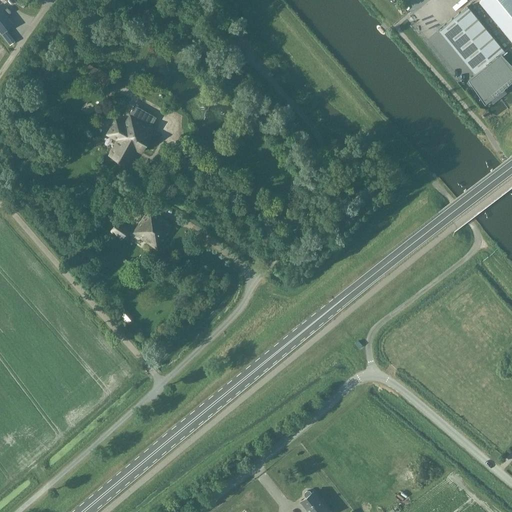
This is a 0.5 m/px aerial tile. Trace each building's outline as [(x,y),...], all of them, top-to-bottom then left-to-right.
[(511,0),(481,0),(479,2),(511,41),(511,0)] [(0,32),(1,34),(6,30),(14,25),(0,6),(0,32)] [(508,65),(507,64),(501,56),(506,52),(505,51),(467,6),(444,25),(482,71),(471,79),(478,88),(479,89),(480,90),(482,91),(484,91),(485,91),(487,91),(489,91),(490,90),(492,89),(506,77),(507,76),(508,75),(508,74),(509,73),(509,71),(509,69),(509,68),(509,66),(508,65)] [(105,89),(111,78),(76,57),(69,69),(105,89)] [(45,68),(42,74),(46,77),(50,71),(45,68)] [(115,119),(106,134),(117,140),(108,155),(127,166),(136,150),(141,152),(151,136),(149,135),(154,127),(150,125),(154,117),(135,106),(130,114),(124,124),(115,119)] [(101,119),(97,127),(104,130),(108,122),(101,119)] [(157,251),(174,226),(151,209),(147,215),(146,214),(132,233),(157,251)] [(121,239),(129,228),(118,220),(111,231),(121,239)] [(308,511),(328,511),(329,511),(313,492),(312,493),(310,491),(307,490),(305,492),(305,495),(306,497),(301,501),(309,511),(308,511)]
